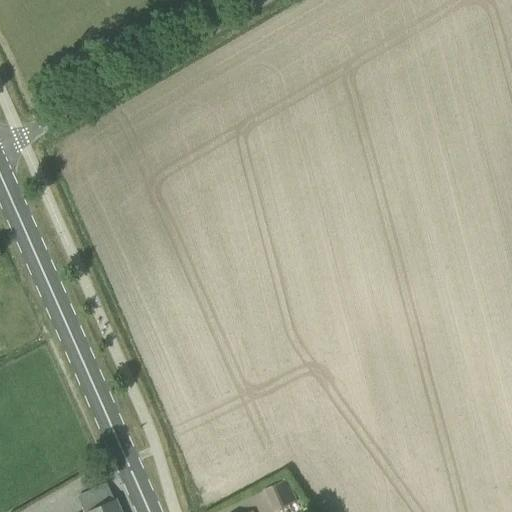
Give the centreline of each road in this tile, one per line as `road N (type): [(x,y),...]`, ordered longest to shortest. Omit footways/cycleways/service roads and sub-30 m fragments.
road 1 (primary): [(148,511),(0,166)]
road 2 (unclassified): [(0,153),(260,0)]
